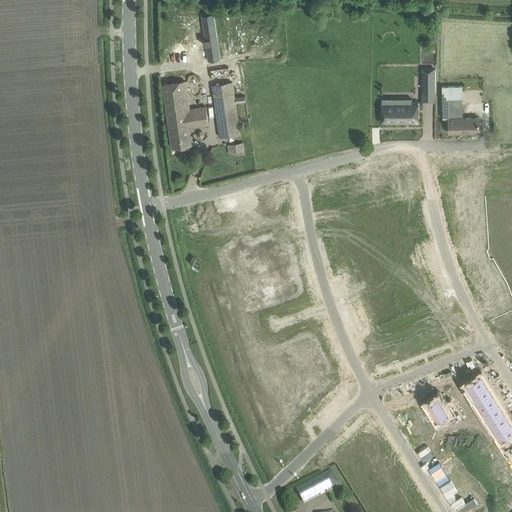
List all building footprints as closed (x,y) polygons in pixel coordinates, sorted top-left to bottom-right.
[(214,7),(202,9),(208,53),(220,52),(214,7)] [(435,75),(422,75),(422,92),(435,92),(435,75)] [(187,112),(186,108),(189,108),(186,80),(163,83),(168,115),(187,112)] [(233,81),(212,84),(215,103),(215,105),(236,102),(235,98),(233,81)] [(462,85),(442,86),(442,100),(443,118),(449,118),(449,97),(463,97),(462,89),(462,85)] [(381,101),(381,122),(418,122),(418,101),(412,101),(412,98),(394,98),(394,103),(382,103),(382,101),(381,101)] [(236,102),(215,105),(220,137),(240,133),(236,103),(236,102)] [(168,115),(172,146),(191,144),(189,125),(208,122),(206,108),(207,107),(207,106),(189,108),(186,108),(187,112),(168,115)] [(463,118),(449,118),(449,122),(449,132),(480,131),(480,121),(480,117),(463,118)] [(243,142),(223,144),(224,153),(244,151),(243,142)] [(481,374),(466,384),(472,393),(487,384),(481,374)] [(487,384),(472,393),(478,402),(493,393),(487,384)] [(493,393),(478,402),(484,412),(499,402),(493,393)] [(438,396),(427,403),(438,420),(449,413),(452,417),(457,414),(450,404),(445,407),(438,396)] [(499,402),(484,412),(489,421),(505,411),(499,402)] [(505,411),(489,421),(495,430),(511,420),(505,411)] [(511,422),(511,420),(495,430),(501,439),(511,432),(511,422)] [(332,471),(312,482),(319,495),(339,485),(332,471)]
